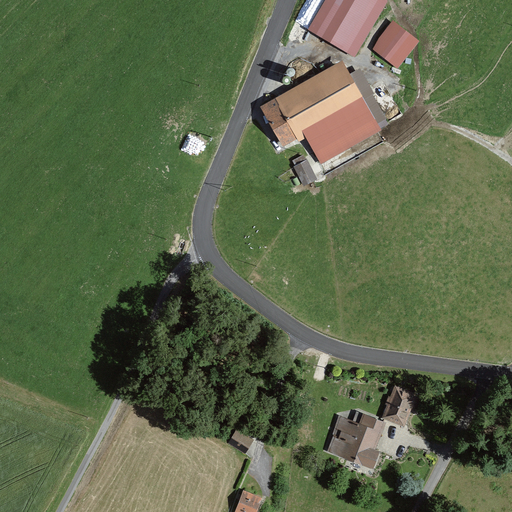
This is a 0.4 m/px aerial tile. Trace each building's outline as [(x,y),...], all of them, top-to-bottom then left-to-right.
[(388,4),(380,0),(324,0),(307,30),(355,59),(388,4)] [(419,44),(392,24),(371,53),(397,73),(419,44)] [(341,66),(259,111),(281,150),(296,142),(298,146),(306,141),(320,167),(380,134),(376,128),(388,121),(359,70),(348,77),(341,66)] [(307,153),(292,159),(303,185),(317,179),(307,153)] [(424,396),(396,386),(384,418),(406,426),(413,409),(419,411),(424,396)] [(378,447),(388,421),(365,413),(362,422),(342,415),(329,449),(376,467),(383,449),(378,447)] [(255,440),(237,430),(229,443),(246,454),(255,440)] [(257,511),(263,497),(244,490),(235,511),(257,511)]
